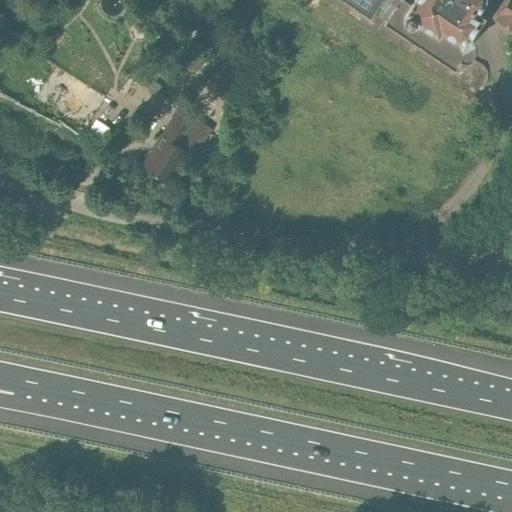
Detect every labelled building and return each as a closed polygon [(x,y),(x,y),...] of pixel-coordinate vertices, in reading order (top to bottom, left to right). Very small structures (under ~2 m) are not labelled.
[(339,0),(371,21),(382,4),(384,0),(339,0)] [(416,0),(406,14),(438,36),(441,31),(460,43),(463,49),(473,44),(470,38),(483,19),(477,14),(486,0),(416,0)] [(511,0),(497,20),(511,29),(511,0)] [(174,67),(188,80),(202,65),(188,52),(174,67)] [(221,54),(212,72),(228,80),(237,61),(221,54)] [(166,181),(186,151),(193,157),(212,128),(195,118),(180,109),(143,167),(166,181)]
